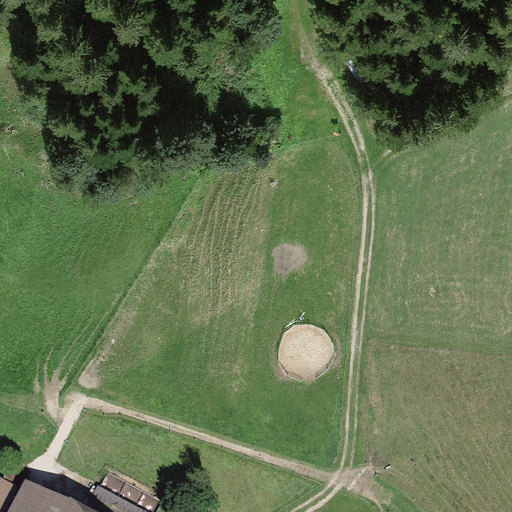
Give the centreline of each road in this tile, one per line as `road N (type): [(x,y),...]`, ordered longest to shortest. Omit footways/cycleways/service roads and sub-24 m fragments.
road 1 (track): [(298,511),(336,487),(353,444),(370,226),(363,155),(318,47)]
road 2 (track): [(366,171),(511,97)]
